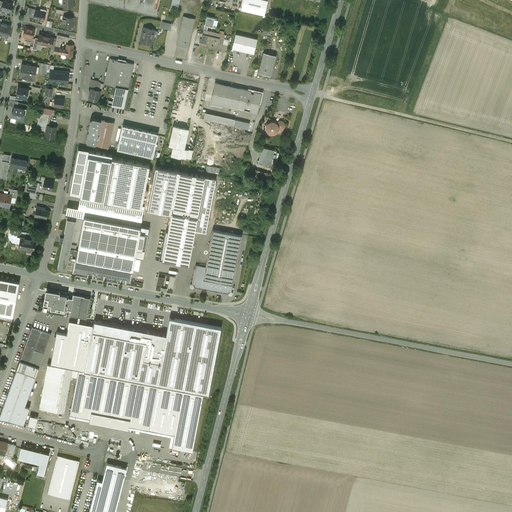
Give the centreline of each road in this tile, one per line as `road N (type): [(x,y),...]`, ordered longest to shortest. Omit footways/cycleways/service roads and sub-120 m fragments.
road 1 (unclassified): [(511,364),(247,315)]
road 2 (unclassified): [(311,97),(80,44)]
road 3 (unclassified): [(80,44),(76,109),(38,276)]
road 4 (tertiary): [(247,315),(311,97)]
road 5 (unclassified): [(247,315),(38,276)]
road 6 (track): [(511,141),(311,97)]
road 7 (tertiary): [(195,511),(247,315)]
road 8 (residential): [(21,0),(0,124)]
